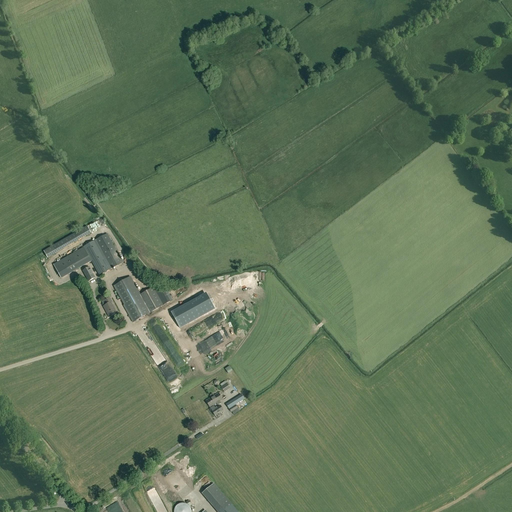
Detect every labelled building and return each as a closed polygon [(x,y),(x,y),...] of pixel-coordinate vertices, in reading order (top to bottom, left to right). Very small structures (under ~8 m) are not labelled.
[(91,231),(100,227),(96,219),(87,223),(91,231)] [(87,226),(44,251),(47,257),(48,258),(91,233),(90,232),(87,226)] [(108,234),(95,241),(111,269),(123,263),(108,234)] [(111,269),(95,241),(84,247),(100,276),(111,269)] [(83,248),(53,265),(62,279),(91,262),(83,248)] [(83,271),(89,282),(95,278),(89,268),(83,271)] [(113,286),(133,322),(149,313),(140,295),(129,277),(113,286)] [(156,292),(153,288),(140,295),(149,313),(170,302),(163,288),(156,292)] [(185,310),(200,299),(197,295),(182,305),(185,310)] [(111,303),(112,302),(110,298),(104,301),(107,305),(103,306),(106,312),(107,311),(110,317),(117,313),(111,303)] [(197,314),(206,310),(204,305),(195,309),(197,314)] [(230,388),(227,383),(221,388),(224,392),(230,388)] [(213,406),(213,407),(214,408),(216,406),(215,405),(217,403),(218,405),(221,403),(220,402),(222,400),(219,393),(206,401),(210,408),(213,406)] [(236,397),(226,404),(230,410),(236,406),(235,405),(238,403),(239,402),(236,397)] [(214,408),(213,407),(210,408),(215,416),(218,414),(219,415),(221,414),(220,413),(223,411),(220,406),(217,408),(216,406),(214,408)] [(239,411),(236,406),(230,410),(231,412),(232,412),(234,415),(239,411)] [(137,500),(142,511),(150,511),(143,496),(137,500)] [(132,511),(136,510),(131,503),(129,505),(127,503),(131,500),(129,497),(124,500),(131,511),(132,511)] [(214,508),(217,511),(238,511),(226,498),(214,508)] [(154,503),(158,511),(165,511),(160,499),(154,503)]
